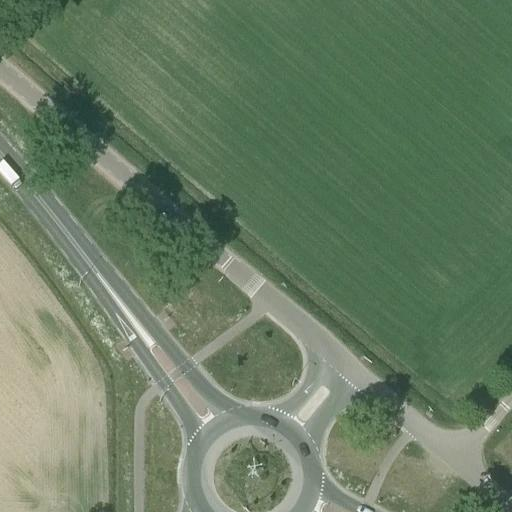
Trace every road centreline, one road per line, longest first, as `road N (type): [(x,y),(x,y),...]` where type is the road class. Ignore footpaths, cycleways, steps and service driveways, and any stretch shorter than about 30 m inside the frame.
road 1 (unclassified): [(220,253),(0,70)]
road 2 (primary): [(140,332),(0,157)]
road 3 (residential): [(334,355),(220,253)]
road 4 (residential): [(453,460),(354,373)]
